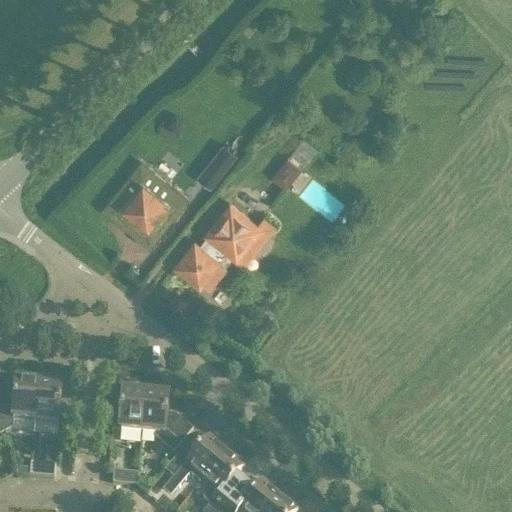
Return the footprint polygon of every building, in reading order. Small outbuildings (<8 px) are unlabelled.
[(212,185),(238,152),(224,141),(199,175),(212,185)] [(287,157),(271,177),(285,189),(301,169),(287,157)] [(139,162),(102,209),(130,232),(138,221),(147,228),(153,220),(164,228),(186,200),(139,162)] [(194,241),(174,266),(199,287),(201,283),(210,290),(226,269),(224,267),(232,257),(235,259),(236,260),(261,229),(258,226),(229,203),(204,234),(206,236),(198,245),(194,241)] [(7,407),(0,410),(0,423),(6,435),(13,431),(14,423),(35,425),(39,383),(17,381),(14,408),(7,407)] [(39,383),(35,425),(65,428),(69,386),(39,383)] [(143,435),(147,394),(124,392),(119,433),(143,435)] [(147,394),(143,435),(155,436),(155,440),(174,455),(175,454),(192,433),(176,419),(171,425),(167,425),(170,397),(147,394)] [(202,485),(228,453),(211,439),(193,461),(183,453),(168,472),(177,480),(185,471),(202,485)] [(228,453),(202,485),(218,498),(211,508),(216,511),(224,511),(236,498),(227,490),(246,468),(228,453)] [(30,465),(30,476),(54,479),(55,467),(30,465)] [(114,473),(113,485),(137,487),(138,475),(114,473)] [(246,505),(236,498),(224,511),(268,511),(281,497),(264,483),(246,505)] [(281,497),(268,511),(299,511),(300,511),(281,497)]
